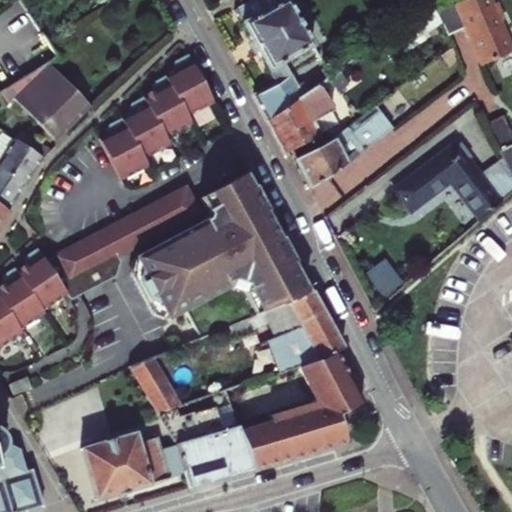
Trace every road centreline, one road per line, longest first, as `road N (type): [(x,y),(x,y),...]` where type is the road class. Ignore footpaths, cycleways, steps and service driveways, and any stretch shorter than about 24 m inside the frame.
road 1 (residential): [(183,0),(411,445)]
road 2 (residential): [(411,445),(184,511)]
road 3 (unknown): [(296,220),(473,79)]
road 4 (unknown): [(463,423),(497,295),(511,274)]
road 5 (residential): [(0,405),(57,511)]
